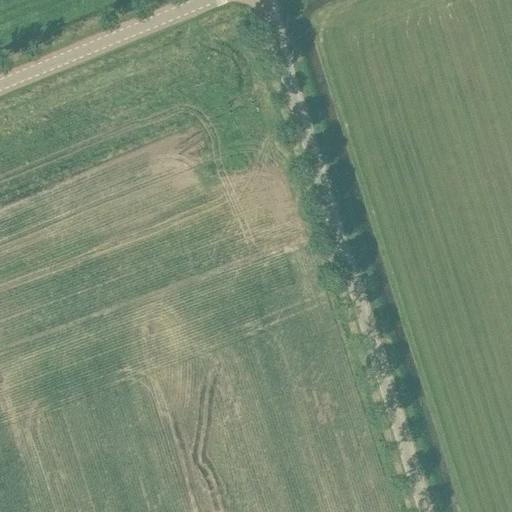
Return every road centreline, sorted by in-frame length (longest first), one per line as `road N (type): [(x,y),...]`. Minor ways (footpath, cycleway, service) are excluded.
road 1 (unclassified): [(424,511),(262,0)]
road 2 (unclassified): [(0,86),(212,0)]
